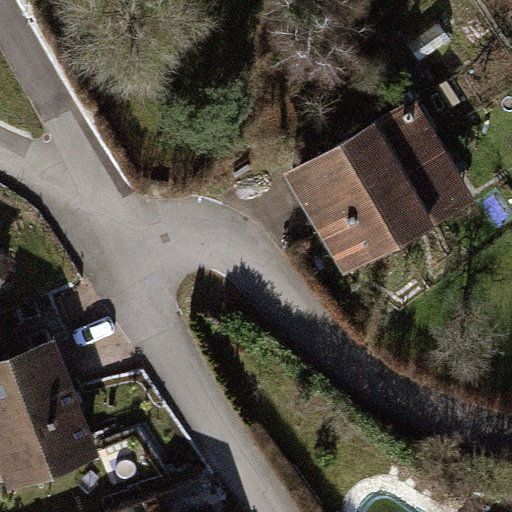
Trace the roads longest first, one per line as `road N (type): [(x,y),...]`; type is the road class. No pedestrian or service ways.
road 1 (residential): [(511,437),(418,409),(339,357),(240,253),(211,239),(180,239),(157,258)]
road 2 (residential): [(0,3),(108,203),(157,258)]
road 3 (residential): [(157,258),(157,316),(282,511)]
road 4 (track): [(0,150),(108,203)]
